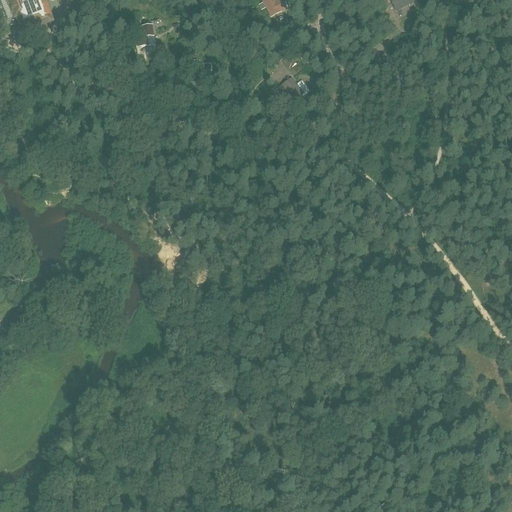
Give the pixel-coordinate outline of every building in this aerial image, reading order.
[(5,0),(13,20),(30,13),(35,27),(53,20),(44,0),(5,0)] [(260,0),(262,3),(259,5),(261,10),(266,8),(271,16),(275,14),(275,15),(277,14),(276,14),(286,8),(281,0),(279,0),(275,2),(274,0),(260,0)] [(410,0),(390,0),(396,11),(412,3),(410,0)] [(137,48),(148,47),(155,46),(152,26),(136,28),(137,48)] [(210,71),(209,65),(197,67),(196,61),(188,62),(190,74),(195,74),(196,82),(206,80),(205,72),(210,71)] [(297,68),(289,73),(292,77),(300,71),(297,68)] [(303,94),(294,83),(291,79),(280,88),(285,95),(280,98),(287,106),(303,94)]
